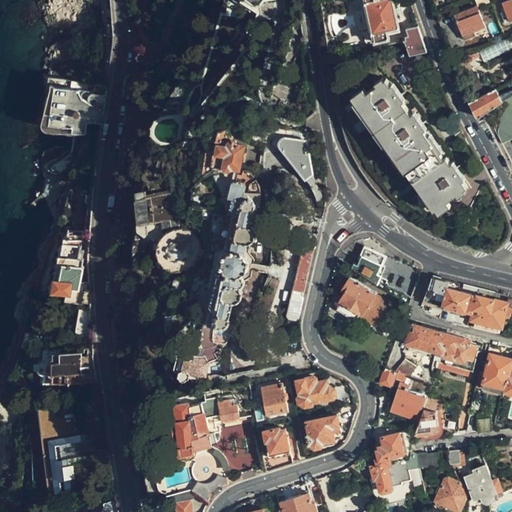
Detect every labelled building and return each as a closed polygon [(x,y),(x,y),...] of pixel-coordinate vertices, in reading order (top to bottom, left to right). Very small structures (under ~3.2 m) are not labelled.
[(365,0),(366,1),(361,2),(362,9),(366,26),(367,34),(373,33),(375,41),(389,38),(388,32),(399,29),(392,0),(365,0)] [(511,20),(511,0),(507,0),(502,2),(509,21),(511,20)] [(485,24),(478,4),(455,14),(463,33),(465,37),(476,32),(474,28),(485,24)] [(366,26),(362,9),(357,10),(357,11),(356,12),(357,12),(357,13),(357,14),(357,15),(357,16),(357,17),(357,18),(357,19),(358,20),(358,21),(358,22),(358,23),(359,23),(359,24),(359,25),(360,26),(360,27),(360,28),(366,26)] [(402,28),(405,39),(410,53),(427,50),(418,24),(402,28)] [(478,48),(467,54),(468,57),(480,51),(478,48)] [(453,64),(458,73),(472,66),(468,57),(453,64)] [(432,140),(424,128),(422,130),(419,126),(421,124),(426,121),(425,119),(422,121),(418,117),(416,118),(403,100),(401,101),(398,97),(400,95),(406,91),(405,90),(401,92),(397,87),(395,88),(387,77),(367,90),(358,97),(405,164),(408,162),(438,205),(448,198),(466,185),(458,173),(468,167),(464,162),(461,164),(461,163),(454,167),(454,169),(452,170),(449,164),(451,163),(446,155),(444,157),(437,147),(438,146),(433,139),(432,140)] [(59,83),(54,82),(45,123),(47,127),(52,130),(74,133),(87,135),(90,120),(100,121),(104,121),(109,93),(102,92),(102,89),(97,88),(89,87),(81,87),(59,83)] [(358,97),(367,90),(364,86),(353,93),(356,98),(358,97)] [(470,100),(478,116),(502,101),(499,94),(496,88),(470,100)] [(511,96),(511,97),(508,100),(506,103),(503,107),(500,112),(499,116),(498,120),(497,125),(498,130),(498,135),(500,139),(502,144),(511,139),(511,96)] [(405,164),(358,97),(356,98),(354,100),(400,166),(403,165),(405,164)] [(265,125),(252,123),(251,139),(263,140),(265,125)] [(315,197),(316,198),(317,198),(318,199),(319,198),(320,198),(320,197),(321,195),(321,193),(321,192),(320,190),(318,189),(318,188),(318,186),(317,185),(317,184),(315,183),(314,182),(316,177),(309,138),(287,135),(288,128),(265,125),(263,140),(280,142),(293,158),(307,178),(308,179),(308,180),(309,181),(310,182),(310,183),(311,184),(312,185),(312,186),(313,187),(313,189),(313,190),(314,191),(314,192),(315,193),(315,195),(315,196),(315,197)] [(230,170),(231,169),(231,168),(240,169),(245,144),(237,142),(236,141),(235,140),(234,139),(232,139),(231,138),(230,139),(229,139),(228,140),(227,141),(227,142),(227,143),(226,144),(217,143),(213,165),(223,166),(224,167),(224,168),(225,168),(226,169),(227,170),(228,170),(229,170),(230,170)] [(408,162),(405,164),(403,165),(433,208),(435,207),(438,205),(408,162)] [(217,340),(226,342),(232,323),(228,321),(234,299),(237,300),(240,299),(242,297),(244,294),(244,291),(242,288),(241,285),(244,283),(245,278),(242,274),(248,269),(250,258),(244,250),(247,240),(249,240),(251,240),(252,240),(254,238),(255,237),(256,236),(257,234),(256,232),(256,231),(255,229),(255,228),(253,227),(252,225),(251,225),(255,205),(256,204),(257,202),(257,199),(257,197),(255,195),(254,194),(252,193),(250,193),(248,194),(246,195),(245,197),(244,199),(246,185),(245,184),(244,183),(243,182),(242,181),(241,181),(240,180),(239,179),(238,179),(237,180),(236,180),(235,180),(234,180),(233,180),(232,180),(229,196),(235,197),(232,199),(230,207),(234,211),(227,244),(219,250),(216,264),(220,271),(213,304),(217,310),(218,311),(218,313),(219,314),(218,316),(218,317),(216,320),(215,322),(215,323),(214,324),(214,325),(213,326),(213,327),(213,329),(213,330),(213,331),(213,333),(214,340),(217,340)] [(199,255),(200,250),(200,244),(198,239),(195,234),(190,231),(185,228),(179,228),(176,216),(170,190),(148,188),(147,183),(137,182),(137,190),(139,219),(141,221),(159,218),(160,218),(161,217),(162,217),(163,217),(165,217),(166,217),(167,218),(168,218),(169,219),(171,229),(166,232),(162,236),(159,241),(158,246),(158,252),(159,257),(162,262),(167,266),(172,269),(177,270),(183,270),(188,268),(193,265),(197,260),(199,255)] [(448,198),(438,205),(435,207),(438,211),(450,203),(448,198)] [(76,298),(92,302),(90,281),(82,278),(85,265),(83,262),(85,254),(84,254),(87,246),(90,247),(92,230),(69,223),(52,285),(68,289),(66,297),(76,298)] [(305,261),(309,240),(307,236),(300,235),(297,238),(280,316),(281,320),(288,322),(292,318),(305,261)] [(361,254),(362,254),(382,262),(384,263),(387,255),(364,246),(361,254)] [(409,301),(412,295),(406,290),(385,281),(386,279),(380,276),(380,274),(378,273),(382,262),(362,254),(358,264),(354,262),(352,266),(409,301)] [(458,282),(432,275),(423,299),(466,312),(467,310),(472,291),(456,287),(458,282)] [(382,302),(385,297),(353,278),(339,299),(342,301),(337,308),(355,319),(360,313),(384,328),(394,313),(385,307),(386,304),(382,302)] [(473,325),(498,331),(499,324),(503,325),(505,314),(510,315),(511,310),(511,309),(511,297),(509,296),(508,300),(472,291),(467,310),(473,312),(472,317),(475,318),(473,325)] [(414,322),(407,340),(410,341),(410,344),(433,351),(434,348),(437,349),(441,330),(414,322)] [(479,349),(482,341),(441,330),(437,349),(438,349),(438,351),(445,354),(443,362),(472,370),(477,351),(479,349)] [(216,353),(226,342),(217,340),(211,343),(205,346),(204,347),(203,347),(201,348),(200,348),(199,348),(197,348),(195,348),(194,348),(193,348),(191,348),(190,347),(188,347),(185,349),(185,352),(185,353),(186,354),(186,355),(186,356),(187,357),(187,358),(184,368),(183,367),(179,371),(179,375),(182,378),(184,379),(185,379),(190,376),(198,377),(199,373),(205,374),(208,360),(209,362),(217,356),(216,353)] [(81,376),(97,375),(95,366),(81,365),(81,358),(86,348),(62,345),(47,341),(45,356),(41,357),(39,360),(39,363),(41,366),(45,367),(44,377),(51,379),(52,382),(82,381),(81,376)] [(437,349),(434,359),(443,362),(445,354),(438,351),(438,349),(437,349)] [(483,358),(480,370),(485,371),(482,385),(504,391),(509,373),(511,358),(488,353),(486,358),(483,358)] [(405,357),(396,370),(399,370),(411,374),(417,363),(405,357)] [(396,370),(385,365),(380,379),(391,383),(396,370)] [(485,371),(480,370),(477,384),(482,385),(485,371)] [(333,396),(331,384),(328,384),(327,379),(317,381),(316,377),(314,375),(298,379),(303,402),(333,396)] [(288,404),(283,381),(262,385),(267,412),(283,409),(288,404)] [(417,416),(424,396),(408,390),(409,384),(401,382),(392,408),(417,416)] [(47,407),(57,430),(56,399),(47,400),(40,404),(51,491),(56,491),(51,461),(53,460),(52,454),(67,477),(51,426),(50,426),(47,407)] [(256,415),(253,404),(216,411),(214,401),(186,406),(185,401),(171,403),(173,420),(175,436),(177,452),(183,451),(183,453),(184,455),(185,456),(186,456),(188,457),(190,456),(191,456),(192,455),(193,454),(193,452),(194,451),(194,450),(195,449),(195,446),(220,441),(219,432),(217,423),(224,421),(256,415)] [(57,430),(47,407),(50,426),(51,426),(67,477),(67,480),(73,488),(101,490),(96,433),(57,430)] [(438,432),(437,410),(432,411),(424,409),(415,433),(417,434),(438,432)] [(477,414),(478,432),(492,430),(489,411),(477,414)] [(340,428),(338,415),(307,419),(310,435),(308,435),(310,442),(312,441),(311,443),(315,445),(321,444),(323,440),(335,438),(334,429),(340,428)] [(226,431),(224,421),(217,423),(219,432),(226,431)] [(263,452),(266,470),(292,462),(285,427),(281,428),(280,426),(266,429),(271,451),(263,452)] [(381,464),(391,462),(390,455),(408,450),(403,432),(400,431),(382,435),(384,443),(379,445),(380,447),(377,448),(379,456),(376,457),(378,463),(380,462),(381,464)] [(458,449),(449,450),(451,462),(460,461),(458,449)] [(451,462),(449,450),(438,452),(439,463),(451,462)] [(429,453),(427,452),(416,453),(418,466),(439,463),(438,452),(429,453)] [(373,464),(369,461),(361,462),(367,468),(372,466),(374,473),(376,473),(380,486),(382,488),(403,483),(402,480),(411,478),(409,468),(418,466),(416,453),(411,454),(407,458),(391,462),(381,464),(380,462),(378,463),(373,464)] [(67,480),(67,477),(52,454),(53,460),(51,461),(56,491),(64,488),(73,488),(67,480)] [(486,498),(489,499),(504,492),(504,491),(498,478),(492,479),(486,463),(475,468),(475,470),(466,475),(476,498),(476,499),(476,500),(477,501),(478,501),(480,501),(481,500),(482,499),(483,498),(484,498),(485,498),(486,498)] [(219,483),(216,467),(201,469),(194,480),(209,491),(219,483)] [(460,509),(469,493),(467,490),(461,486),(462,482),(449,476),(446,478),(443,485),(440,483),(435,491),(439,492),(436,500),(435,502),(435,503),(436,505),(437,506),(438,507),(440,507),(442,508),(443,507),(445,506),(445,504),(446,503),(460,509)] [(314,511),(310,491),(278,500),(281,511),(314,511)] [(192,511),(191,498),(178,500),(179,511),(192,511)]
